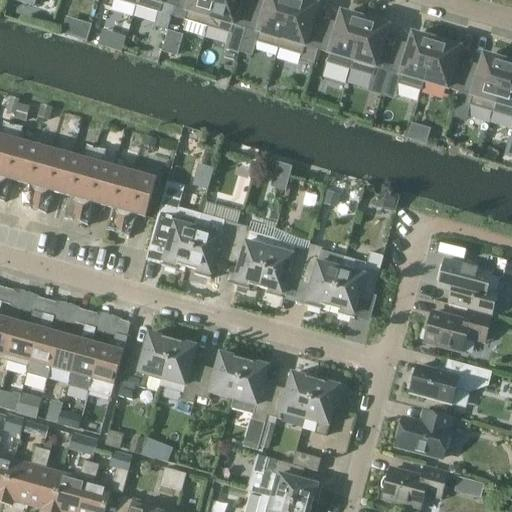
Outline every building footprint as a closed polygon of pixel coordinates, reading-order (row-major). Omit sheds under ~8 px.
[(163,5),(176,8),(178,0),(139,0),(137,7),(161,14),(163,5)] [(185,21),(209,28),(217,0),(178,0),(176,8),(188,12),(185,21)] [(217,0),(209,28),(232,35),(235,26),(247,30),(255,0),(217,0)] [(257,43),(280,49),(294,0),(269,0),(268,3),(256,0),(255,0),(247,30),(259,33),(257,43)] [(318,6),(297,0),(294,0),(280,49),(303,56),(306,47),(318,51),(327,21),(315,17),(318,6)] [(339,25),(327,21),(318,51),(331,55),(328,64),(351,71),(366,20),(343,14),(339,25)] [(366,20),(351,71),(375,78),(377,68),(390,72),(399,42),(386,39),(390,27),(366,20)] [(122,53),(126,38),(103,31),(99,47),(122,53)] [(163,53),(178,57),(184,36),(169,32),(163,53)] [(411,46),(399,42),(390,72),(402,76),(399,85),(423,92),(425,83),(438,42),(414,35),(411,46)] [(425,83),(461,93),(470,63),(458,60),(461,49),(438,42),(425,83)] [(482,67),(470,63),(461,93),(473,97),(471,106),(494,113),(509,63),(486,56),(482,67)] [(511,63),(509,63),(494,113),(511,118),(511,63)] [(17,112),(19,104),(12,102),(9,111),(17,112)] [(29,108),(19,105),(16,119),(25,122),(29,108)] [(53,109),(42,106),(39,118),(50,121),(53,109)] [(0,177),(14,127),(5,123),(1,136),(0,136),(0,177)] [(12,181),(21,184),(32,145),(21,142),(24,128),(14,127),(0,177),(0,201),(5,203),(12,181)] [(157,142),(146,139),(144,146),(155,149),(157,142)] [(33,210),(36,210),(52,151),(32,145),(21,184),(29,186),(24,209),(33,210)] [(75,221),(77,222),(97,150),(88,146),(84,160),(73,157),(62,195),(71,197),(66,220),(75,221)] [(96,204),(104,207),(115,168),(104,165),(107,151),(97,150),(77,222),(80,223),(88,226),(96,204)] [(54,193),(62,195),(73,157),(52,151),(36,210),(38,211),(46,215),(54,193)] [(293,168),(279,164),(276,175),(290,179),(293,168)] [(215,170),(199,166),(193,186),(208,192),(215,170)] [(117,233),(119,234),(136,174),(115,168),(104,207),(112,209),(107,232),(117,233)] [(136,174),(119,234),(121,234),(130,238),(137,216),(146,218),(157,180),(136,174)] [(340,196),(328,192),(325,200),(338,204),(340,196)] [(179,266),(188,269),(199,230),(185,227),(188,216),(178,213),(177,217),(164,213),(158,237),(170,241),(163,267),(178,271),(179,266)] [(218,254),(230,257),(239,225),(203,216),(199,230),(188,269),(196,271),(195,276),(211,280),(218,254)] [(251,286),(260,289),(273,239),(251,233),(252,229),(239,225),(230,257),(242,261),(235,287),(250,291),(251,286)] [(290,274),(301,277),(308,253),(295,249),(273,239),(260,289),(268,291),(267,295),(282,300),(290,274)] [(323,306),(331,309),(342,270),(329,266),(332,255),(322,253),(323,249),(310,245),(308,253),(301,277),(314,281),(306,306),(322,311),(323,306)] [(342,270),(331,309),(340,311),(339,315),(354,320),(361,294),(373,297),(384,257),(371,253),(368,265),(358,262),(355,274),(342,270)] [(439,289),(453,293),(450,305),(492,317),(496,299),(487,296),(493,274),(478,270),(477,265),(468,263),(465,266),(446,261),(439,289)] [(0,359),(9,362),(19,324),(0,318),(0,315),(3,304),(11,306),(15,292),(7,289),(0,313),(0,359)] [(36,313),(44,315),(48,301),(39,299),(36,313)] [(55,317),(53,317),(57,303),(48,301),(44,315),(45,315),(41,330),(40,329),(30,368),(32,363),(52,369),(61,335),(51,332),(55,317)] [(52,369),(72,375),(82,341),(90,313),(80,310),(76,324),(85,327),(81,341),(61,335),(52,369)] [(486,342),(493,317),(469,311),(466,322),(432,313),(425,342),(463,353),(467,340),(471,338),(486,342)] [(90,392),(93,380),(103,347),(92,344),(96,328),(94,328),(98,315),(90,313),(82,341),(72,375),(69,387),(90,392)] [(128,338),(132,324),(123,322),(119,336),(117,335),(113,349),(103,347),(93,380),(115,386),(124,353),(128,338)] [(9,362),(30,368),(40,329),(19,324),(9,362)] [(151,376),(163,380),(173,341),(150,335),(144,356),(131,353),(119,398),(132,402),(137,386),(147,389),(151,376)] [(195,404),(197,397),(203,372),(191,369),(197,348),(173,341),(163,380),(160,387),(183,394),(181,401),(195,404)] [(212,393),(234,400),(245,361),(221,355),(215,376),(203,372),(197,397),(210,400),(212,393)] [(266,424),(268,417),(275,392),(263,389),(269,368),(245,361),(234,400),(257,406),(253,421),(266,424)] [(489,387),(493,373),(467,366),(464,379),(418,367),(411,394),(452,406),(457,389),(471,393),(474,383),(489,387)] [(283,413),(306,420),(317,381),(293,374),(287,396),(275,392),(268,417),(281,420),(283,413)] [(317,381),(306,420),(319,423),(316,434),(327,437),(340,388),(317,381)] [(18,413),(37,419),(42,401),(23,395),(18,413)] [(450,432),(453,419),(428,412),(425,422),(422,424),(404,420),(397,447),(401,448),(403,451),(412,453),(415,451),(443,459),(445,451),(449,449),(452,439),(450,435),(451,432),(450,432)] [(73,429),(79,430),(83,418),(76,416),(73,429)] [(35,425),(26,422),(23,432),(32,435),(35,425)] [(268,425),(262,448),(270,450),(276,428),(268,425)] [(98,442),(74,435),(70,451),(94,458),(98,442)] [(0,503),(3,504),(15,461),(0,456),(0,450),(3,439),(0,438),(0,503)] [(134,438),(130,453),(141,456),(145,441),(134,438)] [(28,510),(29,506),(44,450),(37,448),(32,466),(15,461),(3,504),(13,507),(13,506),(15,507),(15,510),(21,511),(24,511),(26,510),(28,510)] [(42,511),(53,511),(64,474),(47,470),(52,452),(44,450),(29,506),(43,510),(42,511)] [(160,461),(170,464),(173,453),(163,450),(160,461)] [(297,453),(293,466),(301,468),(317,472),(321,459),(297,453)] [(130,471),(133,460),(114,455),(111,468),(117,470),(118,467),(130,471)] [(249,492),(264,496),(312,510),(314,501),(319,502),(323,487),(297,480),(301,468),(293,466),(259,456),(249,492)] [(79,511),(93,464),(85,462),(80,479),(64,474),(53,511),(79,511)] [(93,464),(79,511),(106,511),(112,492),(123,495),(130,471),(118,467),(112,488),(95,483),(100,466),(93,464)] [(443,498),(450,473),(425,467),(422,478),(391,470),(389,478),(385,479),(383,483),(383,488),(385,491),(383,499),(422,509),(425,497),(429,494),(443,498)] [(166,469),(161,486),(183,492),(187,475),(166,469)] [(460,479),(456,493),(481,499),(484,485),(460,479)] [(311,511),(312,510),(264,496),(260,511),(311,511)] [(131,511),(154,511),(156,506),(134,500),(131,511)]
